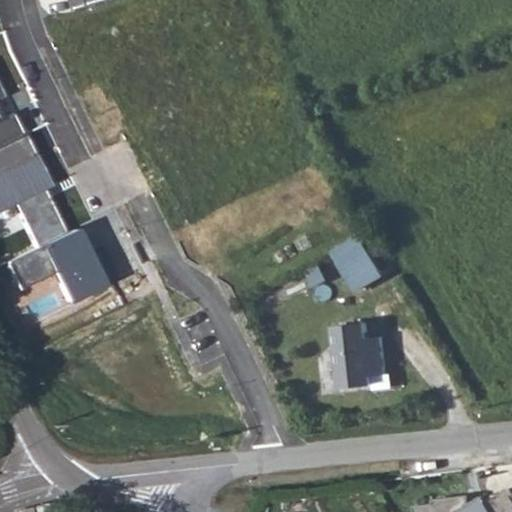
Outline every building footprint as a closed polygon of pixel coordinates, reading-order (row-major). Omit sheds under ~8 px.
[(0,145),(21,135),(11,116),(0,121),(0,98),(1,98),(0,95),(0,145)] [(35,247),(64,232),(42,191),(48,188),(21,135),(0,145),(0,211),(12,205),(35,247)] [(50,273),(66,302),(97,286),(68,230),(64,232),(35,247),(5,263),(19,289),(50,273)] [(359,237),(332,253),(354,292),(382,278),(359,237)] [(336,321),(341,384),(375,383),(375,373),(386,372),(384,331),(369,331),(368,318),(336,321)] [(511,511),(511,491),(511,492),(509,487),(488,498),(485,491),(470,500),(469,492),(434,496),(435,501),(416,503),(417,511),(511,511)]
